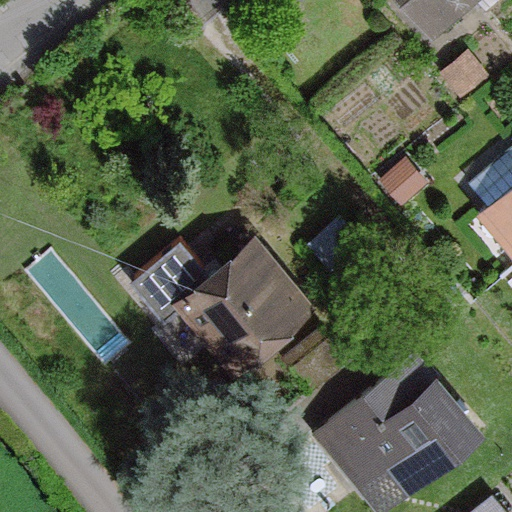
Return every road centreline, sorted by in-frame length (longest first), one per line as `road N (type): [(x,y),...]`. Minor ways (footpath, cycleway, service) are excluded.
road 1 (motorway): [(511,139),(177,384),(20,511)]
road 2 (residential): [(117,511),(0,362)]
